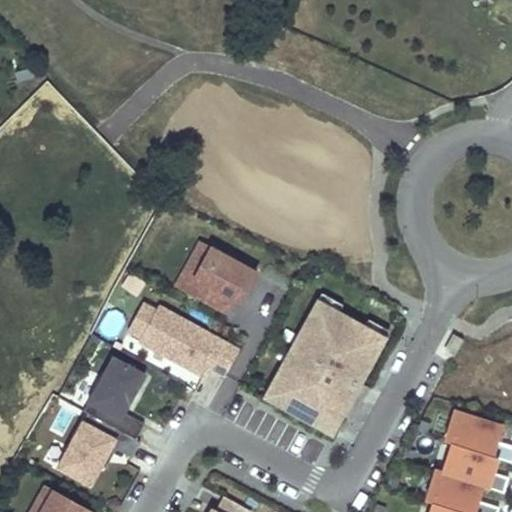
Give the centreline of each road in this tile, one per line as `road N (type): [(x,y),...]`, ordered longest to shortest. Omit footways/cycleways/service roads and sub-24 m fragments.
road 1 (unclassified): [(457,273),(339,494),(195,419),(145,511)]
road 2 (unclassified): [(511,143),(489,136),(456,141),(429,161),(414,191),(414,224),(430,254),(457,273)]
